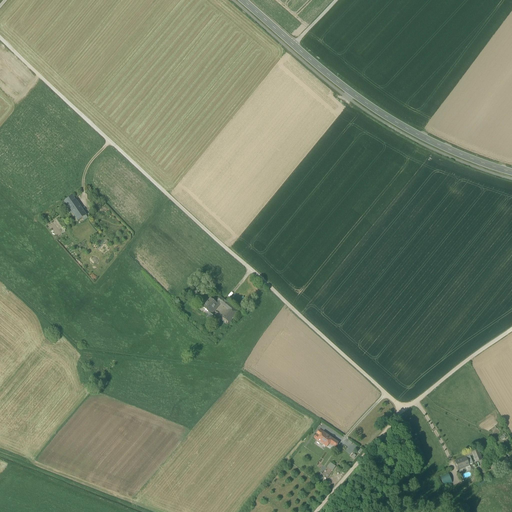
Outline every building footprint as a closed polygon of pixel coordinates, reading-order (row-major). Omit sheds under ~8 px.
[(62,202),(66,207),(68,206),(67,206),(69,204),(75,200),(72,196),(66,200),(62,202)] [(68,206),(78,221),(81,219),(86,216),(75,200),(69,204),(67,206),(68,206)] [(207,312),(209,313),(210,313),(217,304),(210,299),(203,308),(207,312)] [(222,318),(229,323),(238,312),(231,307),(228,311),(222,318)] [(322,432),(319,437),(317,440),(324,445),(325,442),(329,445),(330,443),(332,440),(322,432)] [(477,449),(471,451),(472,455),(475,462),(475,463),(478,461),(482,460),(481,458),(477,449)] [(504,455),(498,460),(501,463),(502,465),(508,460),(504,455)] [(486,463),(488,466),(497,459),(495,456),(486,463)] [(464,467),(465,467),(462,459),(455,462),(458,469),(464,467)] [(498,460),(497,459),(488,466),(492,470),(501,463),(498,460)] [(332,471),(335,467),(330,463),(327,467),(332,471)] [(440,478),(444,487),(452,483),(448,475),(440,478)]
